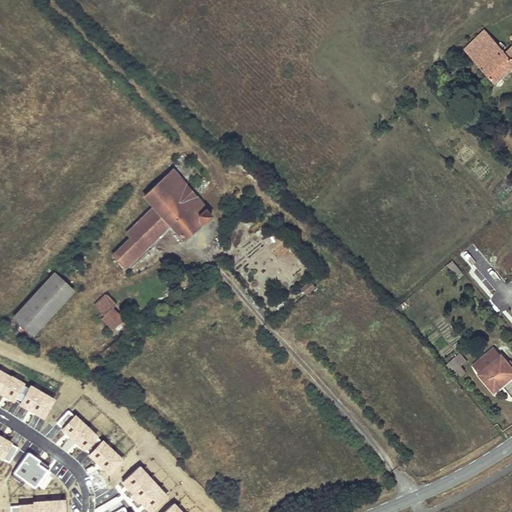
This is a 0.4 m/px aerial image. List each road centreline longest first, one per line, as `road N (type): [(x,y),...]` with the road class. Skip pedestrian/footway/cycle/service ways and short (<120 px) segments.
road 1 (track): [(50,0),(191,143),(211,168),(219,201)]
road 2 (tertiary): [(511,442),(377,511)]
road 3 (residential): [(87,511),(77,468),(0,416)]
